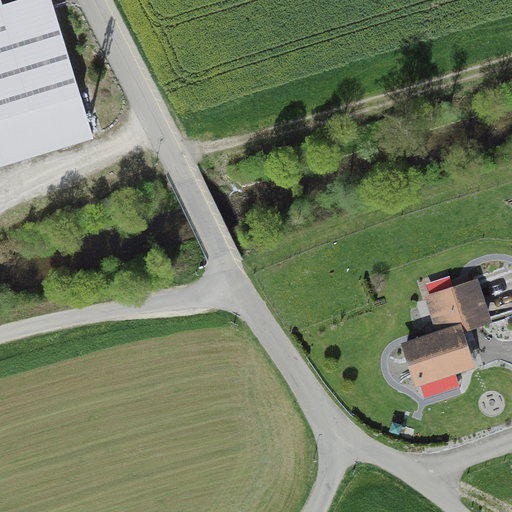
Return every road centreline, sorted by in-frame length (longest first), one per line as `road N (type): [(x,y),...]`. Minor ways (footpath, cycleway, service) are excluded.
road 1 (residential): [(91,0),(230,278),(345,440)]
road 2 (track): [(511,64),(175,160)]
road 3 (residential): [(345,440),(396,465),(459,511)]
